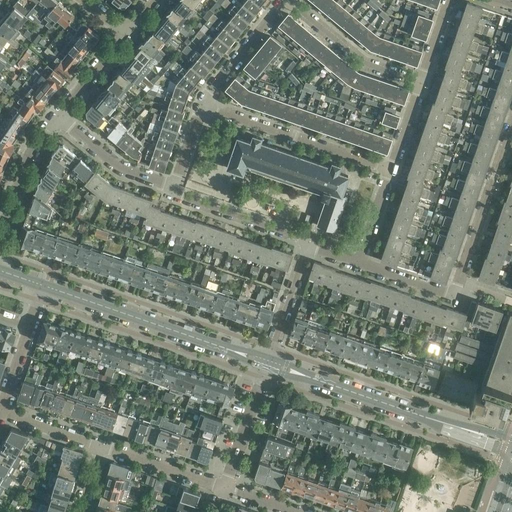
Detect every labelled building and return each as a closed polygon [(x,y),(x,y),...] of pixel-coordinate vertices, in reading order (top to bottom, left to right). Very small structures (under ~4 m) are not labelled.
[(17,0),(13,6),(15,7),(25,16),(28,13),(32,7),(38,0),(17,0)] [(38,0),(32,7),(37,12),(41,7),(48,12),(57,2),(55,0),(38,0)] [(174,6),(174,7),(186,17),(189,19),(195,11),(181,0),(178,0),(177,1),(178,2),(177,3),(175,3),(174,5),(174,6)] [(181,0),(193,9),(199,1),(198,0),(181,0)] [(245,0),(242,4),(254,13),(261,5),(260,5),(254,0),(245,0)] [(325,0),(320,6),(328,13),(338,0),(325,0)] [(348,4),(342,0),(338,0),(328,13),(335,19),(348,4)] [(417,0),(416,5),(425,8),(427,0),(417,0)] [(427,0),(425,8),(435,11),(438,0),(427,0)] [(223,1),(220,4),(226,9),(229,6),(223,1)] [(57,2),(48,12),(44,18),(48,21),(46,24),(49,27),(56,19),(65,8),(61,5),(61,4),(59,2),(57,2)] [(467,2),(464,12),(479,17),(481,13),(487,15),(488,14),(493,16),(494,12),(475,5),(473,5),(473,4),(467,2)] [(234,4),(231,8),(247,21),(254,13),(242,4),(239,8),(234,4)] [(348,4),(335,19),(343,25),(355,11),(348,4)] [(25,16),(15,7),(11,12),(9,10),(3,18),(16,29),(16,28),(18,30),(27,18),(25,16)] [(174,7),(173,7),(172,8),(170,8),(169,10),(169,12),(168,13),(168,12),(166,14),(179,25),(192,36),(195,32),(182,22),(186,17),(174,7)] [(65,8),(56,19),(52,24),(57,27),(60,23),(65,27),(72,18),(71,18),(73,15),(72,14),(72,13),(70,11),(69,11),(65,8)] [(233,15),(229,20),(241,29),(247,21),(231,8),(228,11),(233,15)] [(213,12),(209,9),(202,16),(207,20),(207,19),(210,16),(213,13),(213,12)] [(385,15),(379,10),(377,14),(383,18),(385,15)] [(355,11),(343,25),(350,32),(363,17),(355,11)] [(461,21),(493,32),(495,28),(484,25),(484,24),(477,22),(478,18),(479,17),(464,12),(461,21)] [(34,17),(28,13),(25,16),(27,18),(31,21),(34,17)] [(414,13),(410,22),(429,28),(432,19),(429,18),(429,17),(418,13),(418,14),(414,13)] [(161,22),(160,23),(173,33),(176,29),(179,31),(187,37),(187,38),(190,40),(190,41),(191,41),(194,38),(192,36),(179,25),(166,14),(164,17),(164,18),(162,18),(161,20),(161,22)] [(288,14),(276,28),(284,35),(296,20),(288,14)] [(363,17),(350,32),(358,38),(371,23),(363,17)] [(0,31),(13,40),(20,33),(16,29),(3,18),(0,21),(0,31)] [(221,20),(218,23),(235,37),(241,29),(229,20),(226,24),(221,20)] [(284,35),(291,42),(304,27),(296,20),(284,35)] [(493,32),(461,21),(457,30),(472,35),(474,31),(481,33),(492,36),(493,32)] [(71,27),(77,32),(92,44),(95,41),(96,41),(99,36),(95,33),(91,30),(88,27),(86,29),(84,31),(74,22),(71,27)] [(410,22),(407,32),(411,33),(411,34),(422,38),(422,37),(425,38),(429,28),(410,22)] [(155,29),(153,31),(175,49),(178,45),(169,38),(173,33),(160,23),(156,29),(155,29)] [(220,31),(216,35),(228,45),(235,37),(218,23),(215,27),(220,31)] [(371,23),(358,38),(368,46),(380,32),(377,30),(377,29),(371,23)] [(304,27),(291,42),(299,48),(311,33),(304,27)] [(22,35),(27,38),(31,33),(27,29),(22,35)] [(495,33),(501,35),(511,39),(511,33),(508,32),(507,33),(497,29),(495,33)] [(457,30),(454,39),(477,47),(481,49),(487,51),(488,47),(478,43),(478,42),(471,40),(472,35),(457,30)] [(0,43),(3,45),(6,40),(15,46),(17,43),(0,31),(0,43)] [(175,49),(153,31),(151,33),(152,33),(147,39),(159,49),(164,44),(167,46),(167,47),(172,51),(175,49)] [(65,35),(71,40),(86,52),(88,49),(90,49),(91,47),(91,45),(92,44),(77,32),(74,36),(68,32),(65,35)] [(380,32),(368,46),(371,49),(379,51),(385,33),(380,32)] [(202,36),(205,39),(222,53),(228,45),(216,35),(213,39),(208,35),(208,36),(204,33),(202,36)] [(319,39),(311,33),(299,48),(307,54),(319,39)] [(385,33),(379,51),(388,55),(394,36),(385,33)] [(41,36),(37,34),(32,41),(36,43),(41,36)] [(511,39),(501,35),(500,39),(505,41),(511,44),(510,49),(511,49),(511,39)] [(269,36),(263,44),(278,56),(285,48),(282,45),(272,37),(271,37),(269,36)] [(394,36),(388,55),(397,58),(404,40),(394,36)] [(141,43),(138,46),(153,57),(156,60),(158,61),(164,53),(159,49),(147,39),(146,39),(146,40),(144,40),(142,43),(141,43)] [(207,46),(203,51),(215,60),(222,53),(205,39),(203,42),(207,46)] [(319,39),(307,54),(314,60),(326,46),(319,39)] [(454,39),(451,48),(466,54),(468,49),(475,51),(480,53),(481,49),(477,47),(454,39)] [(72,47),(68,51),(79,60),(80,59),(82,59),(83,57),(83,56),(86,52),(71,40),(68,44),(72,47)] [(404,40),(397,58),(407,61),(413,43),(404,40)] [(0,56),(6,61),(8,58),(0,51),(0,49),(3,45),(0,43),(0,56)] [(413,43),(407,61),(416,64),(423,46),(413,43)] [(257,51),(271,64),(272,64),(278,56),(263,44),(257,51)] [(134,54),(133,55),(146,65),(150,68),(156,60),(153,57),(138,46),(136,49),(136,50),(134,52),(134,54)] [(326,46),(314,60),(322,67),(334,52),(326,46)] [(451,48),(448,57),(475,66),(481,68),(482,65),(472,61),(465,58),(466,54),(451,48)] [(56,49),(53,53),(72,68),(76,64),(77,65),(79,62),(79,61),(79,60),(68,51),(64,56),(56,49)] [(495,53),(500,55),(511,59),(511,49),(510,49),(509,53),(501,51),(496,50),(495,53)] [(48,54),(58,63),(54,68),(63,75),(64,75),(66,76),(66,75),(68,76),(69,74),(69,72),(72,68),(53,53),(51,51),(48,54)] [(195,51),(192,55),(209,68),(215,60),(203,51),(200,55),(195,51)] [(257,51),(250,59),(265,71),(271,64),(257,51)] [(488,55),(498,59),(498,60),(506,62),(504,67),(511,69),(511,59),(500,55),(495,53),(489,51),(488,55)] [(334,52),(322,67),(329,73),(342,59),(334,52)] [(128,61),(127,63),(143,76),(150,68),(146,65),(133,55),(134,56),(129,61),(128,61)] [(202,76),(209,68),(192,55),(189,58),(194,62),(191,66),(190,65),(190,66),(202,76)] [(0,56),(0,68),(3,64),(8,68),(11,64),(6,61),(0,56)] [(21,57),(17,63),(20,67),(21,66),(25,60),(21,57)] [(448,57),(445,67),(461,73),(462,72),(460,72),(462,67),(469,70),(469,69),(474,71),(475,66),(448,57)] [(244,66),(259,79),(265,71),(250,59),(244,66)] [(329,73),(337,80),(349,65),(342,59),(329,73)] [(172,63),(179,69),(196,83),(202,76),(190,66),(187,70),(179,63),(178,64),(174,60),(172,63)] [(125,66),(121,71),(135,83),(137,85),(141,80),(151,88),(154,85),(150,81),(143,76),(127,63),(125,65),(125,66)] [(181,77),(175,84),(189,91),(196,83),(179,69),(172,63),(170,65),(169,67),(173,70),(173,71),(176,73),(181,77)] [(36,70),(46,78),(57,87),(61,83),(62,83),(64,81),(63,79),(64,78),(62,76),(53,69),(47,64),(43,70),(39,67),(36,70)] [(340,76),(337,80),(343,85),(341,92),(339,98),(341,99),(347,100),(349,94),(352,85),(354,86),(355,86),(359,72),(357,71),(349,65),(340,76)] [(484,66),(483,70),(489,72),(511,79),(511,69),(504,67),(502,71),(495,69),(490,68),(484,66)] [(446,68),(443,77),(475,87),(476,83),(472,82),(467,80),(460,77),(461,73),(445,67),(446,68)] [(43,81),(40,85),(51,95),(51,94),(53,94),(54,92),(54,91),(57,87),(46,78),(36,70),(33,73),(43,81)] [(115,77),(113,78),(126,89),(133,81),(121,71),(120,71),(119,72),(118,72),(116,74),(116,76),(115,77)] [(359,72),(355,86),(354,86),(353,90),(363,94),(369,76),(359,72)] [(489,72),(487,76),(492,77),(492,78),(499,80),(498,85),(511,90),(511,79),(501,76),(489,72)] [(238,74),(225,89),(233,95),(245,80),(238,74)] [(369,76),(363,94),(373,97),(379,79),(369,76)] [(443,77),(440,86),(455,91),(457,86),(464,89),(473,91),(475,87),(443,77)] [(0,83),(4,87),(8,89),(10,85),(0,78),(0,83)] [(108,86),(107,87),(120,97),(122,99),(126,94),(124,92),(126,89),(113,78),(111,81),(111,82),(109,82),(108,84),(108,86)] [(19,83),(18,81),(17,81),(15,79),(8,89),(13,92),(19,83)] [(379,79),(373,97),(382,100),(388,82),(379,79)] [(245,80),(233,95),(241,102),(245,103),(250,89),(252,85),(251,85),(245,80)] [(25,81),(22,85),(28,90),(44,103),(47,99),(48,99),(50,97),(50,96),(51,95),(40,85),(35,82),(31,86),(25,81)] [(158,91),(165,94),(185,101),(189,91),(175,84),(170,81),(167,90),(164,89),(164,90),(159,88),(158,91)] [(315,87),(303,82),(302,86),(313,91),(315,87)] [(388,82),(382,100),(388,102),(386,106),(391,108),(392,104),(398,86),(392,83),(388,82)] [(250,89),(245,103),(254,106),(261,88),(252,85),(250,89)] [(484,86),(482,91),(494,95),(510,100),(510,98),(511,98),(511,97),(511,93),(511,90),(498,85),(496,90),(489,87),(489,88),(484,86)] [(313,91),(302,86),(300,90),(311,94),(313,91)] [(398,86),(392,104),(399,107),(400,106),(402,107),(408,89),(398,86)] [(440,86),(437,95),(452,100),(468,105),(469,101),(469,100),(461,97),(461,98),(454,96),(455,91),(440,86)] [(102,93),(101,95),(110,103),(114,106),(116,108),(120,111),(122,108),(123,108),(116,102),(120,97),(107,87),(106,89),(105,89),(103,91),(103,92),(103,93),(102,93)] [(158,91),(151,88),(146,93),(156,97),(157,96),(158,91)] [(261,88),(254,106),(263,110),(270,91),(261,88)] [(21,98),(35,110),(37,111),(38,110),(39,110),(41,108),(41,106),(44,103),(28,90),(21,98)] [(185,101),(165,94),(158,91),(157,96),(164,98),(170,100),(168,105),(183,110),(182,110),(185,101)] [(270,91),(263,110),(273,113),(279,95),(270,91)] [(482,91),(481,94),(486,96),(493,99),(491,103),(507,109),(509,102),(510,102),(509,102),(510,100),(494,95),(482,91)] [(35,110),(21,98),(20,97),(16,95),(14,98),(18,100),(17,101),(21,104),(18,109),(18,110),(30,118),(30,117),(31,117),(33,114),(33,113),(35,110)] [(94,102),(105,112),(107,113),(108,114),(114,106),(110,103),(101,95),(98,97),(99,97),(98,98),(97,98),(95,100),(95,102),(94,103),(94,102)] [(279,95),(273,113),(282,116),(289,98),(279,95)] [(437,95),(434,104),(449,109),(451,105),(458,107),(458,106),(466,109),(468,105),(437,95)] [(289,98),(282,116),(292,119),(298,101),(289,98)] [(131,107),(134,109),(137,106),(140,103),(137,100),(131,107)] [(298,101),(292,119),(301,123),(307,104),(298,101)] [(87,111),(86,111),(87,116),(88,116),(93,120),(93,122),(95,124),(96,123),(98,125),(102,128),(108,121),(105,118),(104,118),(101,116),(105,112),(94,102),(93,103),(90,106),(90,107),(87,111)] [(15,114),(12,118),(24,126),(24,125),(25,125),(27,123),(27,122),(30,118),(18,110),(18,109),(8,103),(5,107),(15,114)] [(433,103),(429,112),(444,117),(457,122),(458,117),(453,116),(446,113),(447,109),(449,110),(449,109),(434,104),(433,103)] [(476,109),(481,110),(504,118),(504,116),(505,116),(505,115),(507,109),(491,103),(490,108),(482,105),(482,106),(478,104),(476,109)] [(307,104),(301,123),(311,126),(317,108),(307,104)] [(161,109),(159,114),(179,121),(183,110),(168,105),(168,106),(167,111),(161,109)] [(469,110),(480,114),(479,115),(487,117),(485,122),(500,127),(503,121),(503,120),(504,118),(481,110),(470,107),(469,110)] [(317,108),(311,126),(320,129),(326,111),(317,108)] [(379,120),(385,122),(391,124),(396,125),(399,115),(396,114),(383,110),(381,109),(377,119),(379,120)] [(326,111),(320,129),(330,133),(336,114),(326,111)] [(429,112),(426,122),(441,127),(443,122),(450,125),(450,124),(455,126),(456,127),(455,131),(459,132),(462,123),(457,122),(444,117),(429,112)] [(179,121),(159,114),(158,118),(164,120),(162,126),(176,131),(179,121)] [(336,114),(330,133),(339,136),(345,117),(336,114)] [(108,121),(102,128),(101,129),(107,134),(118,121),(113,117),(111,117),(108,121)] [(345,117),(339,136),(348,139),(354,121),(345,117)] [(1,124),(6,127),(17,135),(21,130),(22,130),(24,128),(23,127),(24,126),(12,118),(9,123),(4,120),(1,124)] [(118,121),(107,134),(112,138),(112,139),(114,140),(115,140),(117,141),(127,129),(127,128),(118,121)] [(354,121),(348,139),(358,142),(364,124),(354,121)] [(466,121),(464,125),(469,127),(497,136),(498,134),(499,134),(498,133),(500,127),(485,122),(484,126),(476,124),(466,121)] [(426,122),(423,131),(445,138),(450,140),(451,137),(451,136),(446,135),(447,134),(440,131),(441,127),(426,122)] [(0,139),(14,144),(11,143),(14,139),(16,139),(17,136),(17,135),(6,127),(1,124),(0,126),(0,139)] [(364,124),(358,142),(367,146),(374,127),(364,124)] [(127,129),(117,141),(125,148),(135,137),(130,133),(134,128),(130,125),(127,129)] [(464,125),(463,129),(468,130),(473,132),(473,133),(480,135),(479,140),(494,145),(496,139),(497,139),(496,138),(497,136),(469,127),(464,125)] [(154,129),(153,133),(173,140),(176,131),(162,126),(160,131),(154,129)] [(374,127),(367,146),(377,149),(383,131),(374,127)] [(383,131),(377,149),(386,152),(391,139),(393,134),(383,131)] [(423,131),(420,140),(435,145),(437,140),(444,143),(444,142),(449,144),(450,140),(438,136),(423,131)] [(173,140),(153,133),(151,138),(157,140),(155,145),(169,150),(173,140)] [(250,142),(237,137),(226,167),(228,167),(228,168),(240,172),(241,172),(242,172),(243,168),(249,170),(250,169),(320,194),(327,196),(317,224),(334,230),(347,235),(350,228),(351,229),(359,207),(347,203),(351,191),(344,188),(345,186),(344,186),(347,176),(337,172),(340,165),(332,162),(330,167),(259,142),(260,138),(253,135),(250,142)] [(135,137),(125,148),(133,155),(136,156),(137,154),(140,155),(141,151),(141,150),(140,149),(139,149),(138,148),(142,144),(143,143),(144,141),(144,138),(143,137),(140,141),(135,137)] [(0,150),(10,154),(12,149),(13,149),(14,147),(13,146),(14,144),(0,139),(0,150)] [(420,140),(417,149),(439,157),(449,160),(451,156),(445,154),(440,153),(441,152),(433,150),(435,145),(420,140)] [(465,141),(464,145),(468,147),(476,149),(491,155),(492,152),(492,153),(493,152),(492,152),(494,145),(479,140),(477,144),(470,142),(470,143),(465,141)] [(52,154),(51,154),(52,155),(65,166),(65,165),(69,168),(78,157),(74,155),(72,153),(72,151),(70,150),(69,150),(63,146),(63,145),(58,145),(58,146),(55,150),(54,150),(52,154)] [(147,148),(146,153),(166,160),(169,150),(155,145),(153,151),(147,148)] [(462,149),(467,151),(474,154),(473,159),(488,164),(490,157),(491,157),(490,157),(491,155),(476,149),(468,147),(464,145),(462,149)] [(417,149),(414,158),(429,163),(430,159),(437,161),(438,161),(448,165),(449,160),(439,157),(417,149)] [(10,154),(0,150),(0,161),(6,164),(6,163),(7,162),(8,160),(8,159),(10,154)] [(166,160),(146,153),(145,157),(151,159),(150,162),(149,162),(148,165),(163,170),(166,160)] [(48,161),(46,164),(60,175),(65,166),(52,155),(51,156),(50,157),(49,159),(49,160),(48,161)] [(414,158),(411,167),(437,177),(439,173),(434,171),(427,168),(429,163),(414,158)] [(459,159),(457,163),(485,172),(485,171),(486,171),(486,170),(488,164),(473,159),(471,163),(464,160),(464,161),(459,159)] [(77,180),(80,177),(88,166),(80,160),(72,170),(76,174),(73,177),(77,180)] [(457,163),(456,167),(461,169),(468,172),(467,176),(481,182),(484,176),(485,175),(484,175),(485,172),(457,163)] [(46,167),(42,174),(55,185),(60,175),(46,164),(45,166),(46,167)] [(88,166),(80,177),(85,182),(94,171),(88,166)] [(411,167),(407,177),(409,177),(424,183),(424,182),(423,181),(424,177),(431,180),(431,179),(436,181),(437,177),(411,167)] [(94,171),(85,182),(84,183),(89,187),(88,189),(92,192),(93,191),(93,190),(103,178),(95,171),(95,172),(94,171)] [(39,179),(38,183),(53,195),(54,195),(51,193),(55,185),(42,174),(40,180),(39,179)] [(453,178),(451,181),(456,183),(463,185),(478,191),(481,182),(467,176),(465,181),(458,179),(457,179),(453,178)] [(409,177),(406,186),(428,194),(433,196),(434,192),(429,190),(430,189),(422,187),(424,183),(409,177)] [(93,190),(93,191),(104,200),(105,200),(112,185),(103,178),(93,190)] [(451,181),(450,185),(455,187),(455,188),(462,190),(460,194),(474,200),(478,191),(463,185),(456,183),(451,181)] [(36,187),(34,192),(47,203),(53,195),(38,183),(37,185),(37,187),(36,187)] [(112,185),(105,200),(118,204),(123,190),(112,185)] [(406,186),(403,195),(418,200),(419,196),(427,198),(436,201),(437,197),(433,196),(428,194),(406,186)] [(123,190),(118,204),(117,206),(122,207),(122,206),(126,207),(126,208),(127,209),(132,194),(123,191),(123,190)] [(33,198),(28,211),(40,215),(47,217),(47,218),(49,218),(52,208),(51,207),(51,206),(47,203),(34,192),(33,196),(33,198)] [(132,194),(127,209),(132,211),(132,212),(129,220),(133,222),(136,212),(142,197),(132,194)] [(446,196),(445,200),(471,209),(472,207),(473,206),(472,206),(474,200),(460,194),(459,199),(451,197),(446,196)] [(403,195),(400,204),(415,209),(431,214),(432,210),(423,208),(416,205),(418,200),(403,195)] [(142,197),(136,212),(133,222),(137,223),(138,219),(139,219),(140,215),(141,214),(145,215),(143,221),(143,222),(144,222),(150,206),(151,200),(142,197)] [(445,200),(444,204),(448,205),(448,206),(455,208),(454,213),(468,218),(470,212),(471,212),(471,211),(470,211),(471,209),(445,200)] [(501,210),(511,214),(511,203),(505,201),(504,201),(501,210)] [(400,204),(397,213),(412,218),(413,214),(420,217),(420,216),(425,218),(423,224),(427,226),(429,219),(431,214),(415,209),(400,204)] [(150,206),(144,222),(143,222),(143,223),(148,225),(148,223),(154,225),(159,209),(150,206)] [(162,230),(168,213),(164,212),(164,211),(159,209),(154,225),(158,227),(158,228),(162,230)] [(511,214),(501,210),(497,220),(511,225),(511,214)] [(23,224),(17,242),(19,243),(19,244),(22,245),(24,244),(29,246),(35,229),(32,227),(34,223),(37,224),(39,218),(46,220),(47,217),(40,215),(28,211),(23,224)] [(434,212),(433,216),(435,217),(439,218),(444,220),(451,222),(465,227),(466,225),(467,224),(466,224),(468,218),(454,213),(452,218),(445,215),(445,216),(434,212)] [(168,213),(162,230),(161,234),(159,238),(159,240),(163,241),(167,230),(172,231),(177,216),(168,213)] [(397,213),(394,222),(416,230),(421,232),(424,233),(425,229),(417,227),(417,226),(410,224),(412,218),(397,213)] [(177,216),(172,231),(177,233),(174,243),(173,247),(177,249),(178,244),(182,235),(187,220),(177,216)] [(439,218),(437,222),(442,224),(449,227),(448,231),(462,236),(465,227),(451,222),(444,220),(439,218)] [(191,221),(187,220),(182,235),(178,244),(177,249),(176,250),(180,251),(184,242),(186,236),(191,238),(197,221),(192,220),(191,221)] [(497,225),(495,229),(511,235),(511,225),(497,220),(496,225),(497,225)] [(197,221),(191,238),(192,238),(193,237),(197,238),(196,240),(201,242),(207,225),(197,221)] [(394,222),(390,232),(405,237),(407,233),(414,235),(414,234),(419,236),(421,232),(416,230),(394,222)] [(207,225),(201,242),(205,243),(205,241),(211,243),(216,228),(207,225)] [(226,231),(216,228),(211,243),(216,245),(215,246),(213,255),(217,256),(219,251),(220,246),(226,231)] [(35,229),(29,246),(33,248),(34,249),(37,250),(39,250),(42,251),(43,252),(46,253),(48,253),(52,254),(58,236),(35,229)] [(109,232),(97,229),(95,236),(107,239),(109,232)] [(511,235),(495,229),(492,239),(508,245),(510,240),(511,240),(511,238),(511,235)] [(140,233),(131,230),(131,231),(129,236),(138,239),(140,233)] [(220,246),(220,248),(224,249),(224,248),(228,249),(228,250),(230,251),(235,235),(226,231),(220,246)] [(432,236),(437,238),(459,245),(460,243),(460,242),(462,236),(448,231),(446,236),(439,233),(439,234),(434,232),(432,236)] [(390,232),(387,241),(402,246),(409,249),(414,250),(415,246),(411,245),(411,244),(404,242),(405,237),(390,232)] [(240,236),(235,235),(230,251),(234,253),(234,254),(238,256),(244,239),(239,238),(240,236)] [(58,236),(52,254),(56,255),(56,257),(59,258),(61,257),(64,258),(65,260),(68,261),(70,260),(73,261),(79,244),(58,236)] [(431,240),(436,242),(443,245),(442,249),(440,248),(440,249),(454,254),(456,255),(458,248),(459,248),(458,248),(459,245),(437,238),(432,236),(431,240)] [(253,242),(244,239),(238,256),(242,257),(243,256),(248,257),(253,242)] [(492,239),(489,249),(505,254),(511,256),(511,252),(508,251),(508,250),(506,250),(508,245),(492,239)] [(387,241),(384,250),(400,256),(400,255),(399,255),(401,251),(408,253),(413,255),(414,250),(409,249),(402,246),(387,241)] [(253,242),(248,257),(253,259),(253,260),(257,262),(263,246),(253,242)] [(79,244),(73,261),(78,263),(78,264),(81,265),(83,265),(87,266),(88,268),(90,269),(92,268),(96,269),(102,252),(79,244)] [(267,247),(263,246),(257,262),(261,263),(262,262),(267,264),(273,247),(267,246),(267,247)] [(273,247),(267,264),(268,264),(268,263),(272,264),(272,266),(273,266),(270,274),(273,275),(275,271),(277,266),(282,251),(273,247)] [(422,249),(421,253),(451,263),(452,261),(452,260),(454,254),(440,249),(438,254),(431,251),(431,252),(426,250),(422,249)] [(486,253),(485,257),(502,263),(503,259),(511,261),(511,256),(505,254),(489,249),(488,253),(486,253)] [(384,250),(381,259),(392,263),(397,265),(403,267),(408,268),(409,265),(404,263),(405,262),(398,260),(400,256),(384,250)] [(282,251),(277,266),(275,271),(273,275),(277,277),(279,272),(280,269),(281,269),(281,267),(286,269),(292,254),(282,251)] [(124,259),(102,252),(96,269),(99,270),(101,272),(103,273),(105,272),(109,273),(109,275),(112,276),(114,275),(118,277),(124,259)] [(419,256),(428,260),(435,263),(434,266),(433,266),(433,267),(448,272),(450,266),(451,266),(451,265),(450,265),(451,263),(421,253),(419,256)] [(485,257),(482,267),(499,273),(500,269),(499,268),(500,264),(501,265),(502,263),(485,257)] [(124,259),(118,277),(122,278),(123,280),(126,281),(128,280),(131,281),(132,283),(135,284),(136,283),(140,284),(146,267),(124,259)] [(314,261),(309,277),(314,279),(310,291),(313,292),(315,285),(317,281),(318,282),(324,265),(314,261)] [(146,267),(140,284),(144,286),(145,287),(148,288),(150,288),(153,289),(154,291),(157,291),(159,291),(162,292),(168,274),(170,269),(148,262),(146,267)] [(333,268),(324,265),(318,282),(323,283),(323,282),(327,283),(327,284),(328,285),(333,268)] [(419,268),(418,272),(423,274),(430,276),(445,281),(448,272),(433,267),(431,272),(425,269),(424,270),(419,268)] [(482,267),(478,277),(492,282),(493,280),(495,280),(496,281),(499,273),(482,267)] [(333,268),(328,285),(332,286),(330,292),(331,293),(327,304),(331,306),(333,298),(335,293),(336,289),(342,273),(338,271),(338,270),(333,268)] [(209,275),(204,273),(201,283),(206,285),(209,275)] [(336,289),(341,291),(342,290),(346,291),(351,276),(342,273),(336,289)] [(168,274),(162,292),(167,293),(167,295),(170,296),(172,295),(176,296),(176,298),(179,299),(181,298),(185,300),(191,281),(190,282),(168,274)] [(354,300),(355,296),(361,279),(351,276),(346,291),(351,293),(349,299),(350,299),(346,311),(349,313),(352,305),(354,300)] [(365,281),(361,279),(355,296),(360,297),(361,296),(365,298),(371,281),(366,279),(365,281)] [(191,281),(185,300),(186,300),(186,302),(189,302),(191,302),(194,303),(201,285),(191,281)] [(371,281),(365,298),(367,298),(368,297),(372,298),(365,318),(367,318),(369,319),(371,314),(380,284),(371,281)] [(380,284),(371,314),(375,315),(379,303),(380,303),(380,301),(385,303),(390,288),(380,284)] [(201,285),(194,303),(204,306),(205,308),(208,309),(210,308),(216,290),(201,285)] [(390,288),(385,303),(390,305),(385,321),(389,322),(391,317),(393,312),(400,291),(392,288),(390,288)] [(216,290),(210,308),(214,310),(215,311),(218,312),(219,312),(223,313),(224,314),(227,315),(229,315),(232,316),(238,298),(229,295),(230,292),(222,289),(221,293),(216,291),(217,290),(216,290)] [(400,291),(393,312),(396,313),(398,309),(404,311),(409,294),(400,291)] [(258,313),(254,323),(255,324),(255,323),(260,324),(260,325),(267,328),(273,309),(275,302),(277,297),(278,294),(274,293),(271,301),(267,299),(265,306),(261,304),(260,306),(258,313)] [(409,294),(404,311),(409,313),(408,314),(412,316),(413,316),(413,314),(418,298),(414,297),(414,296),(409,294)] [(238,298),(232,316),(236,317),(237,319),(240,320),(241,319),(245,320),(246,322),(249,323),(251,322),(254,323),(258,313),(260,306),(245,301),(246,297),(239,295),(238,298)] [(413,314),(413,316),(412,316),(409,327),(407,332),(412,333),(417,316),(422,317),(428,302),(418,298),(413,314)] [(462,324),(468,326),(469,323),(476,305),(477,302),(471,300),(466,314),(462,324)] [(478,326),(486,303),(478,300),(477,302),(476,305),(469,323),(478,326)] [(437,305),(428,302),(422,317),(427,319),(426,321),(431,322),(437,305)] [(486,329),(494,306),(486,303),(478,326),(486,329)] [(429,326),(428,330),(433,332),(436,322),(441,324),(447,307),(442,305),(441,306),(437,305),(432,321),(431,322),(429,326)] [(503,309),(494,306),(486,329),(495,332),(503,309)] [(447,307),(441,324),(443,324),(443,323),(447,324),(440,344),(444,346),(447,338),(450,327),(451,327),(451,326),(457,311),(447,307)] [(296,316),(290,334),(292,334),(291,336),(296,338),(297,336),(302,338),(308,320),(304,319),(307,313),(298,310),(296,316)] [(470,404),(474,405),(474,406),(473,409),(493,416),(494,413),(501,415),(506,401),(510,402),(511,397),(511,311),(507,310),(506,314),(504,314),(499,326),(501,326),(479,390),(475,389),(470,404)] [(457,311),(451,326),(451,327),(455,329),(456,327),(459,328),(459,327),(461,328),(462,324),(466,314),(457,311)] [(308,320),(302,338),(302,339),(306,341),(305,342),(311,344),(311,343),(324,347),(330,329),(308,322),(309,321),(308,320)] [(44,322),(37,341),(39,342),(39,343),(39,345),(45,347),(45,345),(46,345),(46,346),(51,348),(51,347),(58,327),(50,324),(49,322),(47,321),(45,322),(44,322)] [(9,348),(15,331),(11,330),(10,328),(7,327),(5,327),(0,325),(0,345),(7,348),(9,348)] [(378,330),(377,334),(383,336),(384,332),(386,328),(383,327),(379,326),(378,330)] [(60,327),(58,327),(51,347),(61,350),(67,352),(67,351),(74,332),(65,329),(65,327),(62,327),(60,327)] [(383,336),(382,337),(389,339),(392,330),(386,328),(384,332),(383,336)] [(330,329),(324,347),(325,347),(325,349),(329,350),(330,349),(340,352),(346,335),(330,329)] [(67,351),(96,361),(103,342),(102,342),(101,340),(99,339),(97,340),(80,334),(79,333),(77,332),(75,332),(74,332),(67,351)] [(346,335),(340,352),(342,353),(341,354),(346,356),(346,355),(357,358),(363,341),(346,335)] [(363,341),(357,358),(358,359),(358,360),(363,362),(363,361),(373,364),(379,347),(363,341)] [(103,342),(96,361),(107,365),(114,367),(126,372),(133,352),(131,352),(131,350),(128,349),(126,350),(115,346),(109,344),(108,342),(106,342),(104,342),(103,342)] [(379,347),(373,364),(378,365),(377,367),(383,368),(383,367),(395,371),(401,354),(379,347)] [(442,361),(444,356),(446,349),(440,347),(436,359),(442,361)] [(59,353),(55,365),(62,367),(67,352),(61,350),(60,354),(59,353)] [(135,353),(133,352),(126,372),(139,376),(159,383),(165,364),(165,363),(164,362),(161,361),(159,361),(141,355),(140,353),(137,353),(135,353)] [(401,354),(395,371),(399,373),(399,374),(404,376),(404,375),(417,379),(423,362),(401,354)] [(78,361),(75,370),(80,372),(84,362),(78,361)] [(423,362),(417,379),(417,380),(432,386),(438,368),(436,368),(437,367),(423,362)] [(159,383),(158,385),(169,389),(169,391),(180,396),(183,393),(189,396),(197,374),(195,374),(195,372),(192,371),(190,372),(185,370),(172,366),(171,364),(168,363),(166,364),(165,364),(160,381),(159,383)] [(93,370),(92,375),(100,378),(109,381),(113,371),(114,367),(107,365),(104,374),(102,373),(93,370)] [(91,375),(93,369),(84,366),(82,373),(85,374),(85,373),(91,375)] [(113,371),(109,381),(116,383),(119,373),(113,371)] [(441,381),(439,388),(438,391),(446,394),(447,391),(453,373),(445,371),(441,381)] [(18,396),(19,396),(20,398),(23,399),(24,398),(29,400),(38,373),(33,372),(30,382),(24,380),(18,396)] [(38,373),(29,400),(33,401),(33,403),(37,404),(38,403),(39,403),(46,385),(40,383),(43,375),(38,373)] [(461,376),(453,373),(447,391),(446,394),(454,396),(461,376)] [(189,396),(188,397),(201,402),(202,398),(209,379),(203,377),(203,375),(200,374),(198,375),(197,374),(189,396)] [(469,379),(461,376),(454,396),(462,399),(469,379)] [(51,387),(46,385),(39,403),(40,404),(41,405),(44,406),(45,405),(49,407),(56,385),(58,379),(54,377),(51,387)] [(211,379),(209,379),(202,398),(215,402),(221,383),(216,381),(215,379),(213,378),(211,379)] [(478,382),(469,379),(462,399),(469,402),(469,404),(474,406),(474,405),(470,404),(475,389),(478,382)] [(222,383),(221,383),(215,402),(220,404),(217,415),(223,417),(224,412),(233,387),(228,385),(227,383),(224,382),(222,383)] [(79,387),(70,414),(75,416),(75,417),(78,418),(80,417),(87,396),(81,394),(84,386),(80,384),(79,387)] [(56,385),(49,407),(54,408),(54,410),(58,411),(59,410),(66,392),(59,390),(60,387),(56,385)] [(66,392),(59,410),(61,411),(62,412),(64,413),(66,413),(70,414),(79,387),(75,385),(72,394),(66,392)] [(87,396),(80,417),(81,418),(82,420),(85,421),(87,420),(90,421),(101,391),(96,390),(93,398),(87,396)] [(101,391),(90,421),(95,423),(96,424),(99,425),(101,425),(107,406),(102,405),(106,393),(101,391)] [(162,394),(160,399),(165,400),(168,392),(166,391),(164,395),(162,394)] [(144,402),(146,396),(138,394),(136,399),(144,402)] [(117,412),(111,428),(116,430),(117,431),(120,432),(121,432),(122,432),(127,415),(122,414),(124,408),(123,408),(125,402),(121,400),(117,412)] [(279,401),(273,420),(275,420),(276,420),(280,422),(276,435),(279,437),(281,431),(286,433),(289,425),(306,431),(312,413),(306,411),(306,413),(290,407),(290,405),(279,401)] [(107,406),(101,425),(102,425),(103,427),(106,428),(107,427),(111,428),(117,412),(113,410),(113,408),(107,406)] [(201,411),(201,412),(200,412),(199,415),(197,423),(196,423),(196,424),(205,427),(218,431),(222,419),(201,411)] [(318,415),(312,413),(306,431),(315,434),(309,449),(315,451),(319,440),(318,440),(319,436),(339,443),(345,424),(339,422),(339,424),(317,417),(318,415)] [(127,415),(122,432),(123,432),(123,434),(126,435),(128,434),(133,436),(138,419),(133,417),(134,416),(128,414),(127,415)] [(160,427),(155,443),(159,444),(159,446),(162,447),(164,446),(165,446),(173,423),(167,421),(168,418),(164,416),(162,422),(160,427)] [(138,419),(133,436),(137,437),(138,439),(141,440),(142,439),(144,439),(150,421),(144,419),(143,421),(138,419)] [(150,421),(144,439),(144,440),(145,441),(148,442),(149,441),(155,443),(160,427),(155,425),(156,423),(150,421)] [(173,423),(165,446),(166,447),(166,448),(169,449),(171,449),(175,450),(182,428),(178,427),(179,425),(173,423)] [(355,427),(345,424),(339,443),(361,450),(366,433),(354,429),(355,427)] [(182,428),(175,450),(180,452),(180,453),(183,454),(185,453),(186,454),(191,437),(194,430),(183,427),(182,428)] [(204,437),(197,457),(205,460),(206,461),(209,459),(213,447),(218,431),(205,427),(202,436),(204,437)] [(29,434),(11,428),(9,432),(8,431),(5,436),(6,436),(6,437),(21,446),(25,448),(31,437),(38,442),(38,441),(45,445),(46,440),(29,433),(29,434)] [(360,453),(357,459),(361,461),(365,451),(383,458),(389,441),(385,440),(386,438),(371,433),(370,435),(366,433),(361,450),(360,453)] [(191,437),(186,454),(187,454),(187,456),(190,456),(192,456),(197,457),(204,437),(202,436),(199,435),(197,438),(192,437),(192,438),(191,437)] [(268,435),(264,447),(275,451),(291,456),(292,454),(291,454),(295,444),(285,440),(268,435)] [(2,446),(1,447),(16,456),(21,446),(6,437),(6,438),(5,440),(4,442),(3,441),(0,445),(2,446)] [(63,457),(61,463),(76,468),(77,467),(78,466),(79,464),(78,462),(81,452),(64,446),(59,445),(46,440),(45,444),(45,445),(41,457),(42,457),(47,459),(50,448),(62,451),(61,456),(63,457)] [(389,441),(383,458),(393,462),(392,466),(403,470),(411,447),(399,443),(399,444),(389,441)] [(0,458),(16,468),(21,459),(16,456),(1,447),(0,449),(0,458)] [(255,474),(256,478),(256,477),(265,480),(272,460),(275,451),(264,447),(259,463),(255,474)] [(328,451),(326,460),(332,462),(335,454),(328,451)] [(37,455),(32,463),(37,466),(40,457),(37,455)] [(354,469),(357,459),(353,458),(351,457),(347,467),(352,469),(354,469)] [(0,471),(12,478),(14,479),(17,475),(13,473),(16,468),(0,458),(0,471)] [(272,460),(265,480),(270,482),(270,484),(273,485),(275,484),(280,486),(281,483),(285,472),(286,469),(276,466),(277,462),(272,460)] [(297,475),(292,490),(297,492),(296,493),(302,495),(302,494),(303,494),(308,479),(302,477),(307,462),(302,461),(300,466),(298,475),(297,475)] [(109,469),(108,473),(125,478),(130,480),(133,469),(128,467),(112,462),(111,463),(110,464),(109,467),(109,469)] [(61,463),(57,474),(73,478),(75,477),(75,475),(75,473),(76,468),(61,463)] [(283,484),(282,487),(287,488),(286,489),(291,491),(292,490),(297,475),(291,473),(293,468),(294,466),(289,464),(288,466),(282,484),(283,484)] [(37,467),(31,477),(38,479),(41,469),(39,468),(37,467)] [(346,467),(344,473),(350,475),(352,469),(347,467),(346,467)] [(368,474),(375,476),(377,470),(370,467),(368,474)] [(394,483),(398,484),(402,472),(398,470),(394,483)] [(0,483),(4,486),(7,488),(12,478),(0,471),(0,483)] [(52,472),(49,482),(54,483),(54,484),(70,489),(70,488),(71,487),(72,485),(72,484),(73,478),(57,474),(52,472)] [(106,479),(105,483),(126,490),(129,491),(132,480),(130,480),(125,478),(108,473),(106,475),(105,477),(106,479)] [(27,486),(31,477),(27,475),(22,483),(27,486)] [(157,478),(151,476),(148,486),(153,487),(156,479),(157,478)] [(331,478),(328,486),(323,501),(327,502),(327,504),(332,505),(333,504),(339,489),(333,487),(335,479),(331,478)] [(153,487),(153,490),(157,491),(160,492),(163,482),(156,479),(153,487)] [(308,479),(303,494),(307,495),(307,497),(312,498),(312,497),(313,497),(318,482),(308,479)] [(318,482),(313,497),(317,499),(317,500),(322,502),(322,500),(323,501),(328,486),(318,482)] [(103,489),(102,493),(118,499),(118,498),(128,502),(129,497),(124,496),(126,490),(105,483),(105,484),(103,485),(102,488),(103,489)] [(339,489),(333,504),(334,505),(334,506),(338,507),(339,506),(343,508),(349,493),(351,487),(351,486),(341,483),(339,489)] [(385,488),(384,490),(390,492),(392,485),(386,483),(385,488)] [(70,489),(54,484),(51,494),(52,494),(67,499),(68,498),(69,496),(68,494),(70,489)] [(178,485),(175,497),(196,503),(198,499),(199,499),(201,494),(199,494),(200,492),(184,487),(178,485)] [(349,493),(343,508),(344,508),(344,509),(349,511),(349,510),(354,511),(361,491),(351,487),(349,493)] [(361,489),(361,491),(354,511),(364,511),(369,500),(371,492),(361,489)] [(50,501),(48,506),(63,511),(63,510),(65,509),(65,507),(65,505),(67,499),(52,494),(51,494),(48,493),(38,490),(36,496),(42,498),(47,500),(50,501)] [(99,504),(115,509),(124,511),(128,511),(130,507),(117,503),(118,499),(102,493),(102,494),(100,495),(99,498),(100,500),(99,504)] [(13,499),(11,502),(16,505),(17,503),(21,496),(18,494),(15,500),(13,499)] [(180,498),(176,509),(186,511),(193,511),(195,509),(196,510),(197,505),(196,504),(196,503),(180,498)] [(379,503),(376,511),(392,511),(396,501),(388,498),(386,505),(379,503)] [(369,500),(364,511),(376,511),(379,503),(369,500)] [(44,511),(62,511),(63,511),(48,506),(40,504),(35,502),(29,501),(27,507),(38,510),(44,511)]
